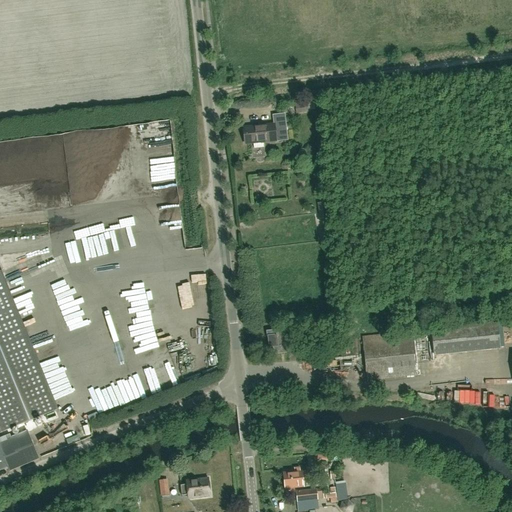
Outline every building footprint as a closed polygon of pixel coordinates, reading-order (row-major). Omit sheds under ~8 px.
[(266,127),(243,129),(244,143),(253,142),(254,149),(264,147),(263,143),(287,140),(284,114),(273,116),(274,125),(266,126),(266,127)] [(7,171),(7,172),(3,173),(4,185),(13,185),(12,180),(19,179),(19,170),(7,171)] [(320,200),(319,214),(327,214),(328,200),(320,200)] [(50,232),(76,227),(73,215),(48,220),(50,232)] [(43,252),(42,235),(8,237),(9,255),(43,252)] [(0,468),(7,465),(10,470),(39,458),(27,430),(10,438),(9,435),(0,439),(0,433),(58,409),(1,272),(0,272),(0,468)] [(19,311),(22,319),(41,312),(38,303),(19,311)] [(434,355),(499,348),(496,323),(431,330),(434,355)] [(273,354),(286,353),(284,334),(280,335),(279,330),(266,331),(267,337),(268,337),(269,348),(273,347),(273,354)] [(421,335),(412,336),(411,332),(362,337),(366,380),(416,375),(414,360),(424,359),(421,335)] [(147,357),(131,363),(137,376),(152,369),(147,357)] [(167,384),(178,379),(175,373),(164,378),(167,384)] [(154,384),(144,388),(146,393),(156,388),(154,384)] [(88,413),(90,420),(100,418),(98,411),(88,413)] [(68,415),(61,418),(66,428),(73,425),(68,415)] [(308,470),(301,471),(300,471),(300,467),(293,468),(294,472),(283,473),(286,495),(292,494),(294,492),(294,488),(306,487),(306,484),(309,484),(308,470)] [(188,499),(210,496),(208,478),(186,481),(187,484),(180,485),(182,495),(188,494),(188,499)] [(329,488),(330,492),(325,493),(325,499),(330,499),(331,503),(338,502),(346,500),(344,486),(335,488),(335,487),(329,488)] [(317,511),(319,511),(317,496),(316,490),(296,492),(298,508),(308,507),(308,511),(317,511)] [(352,511),(353,504),(343,502),(342,509),(352,511)]
